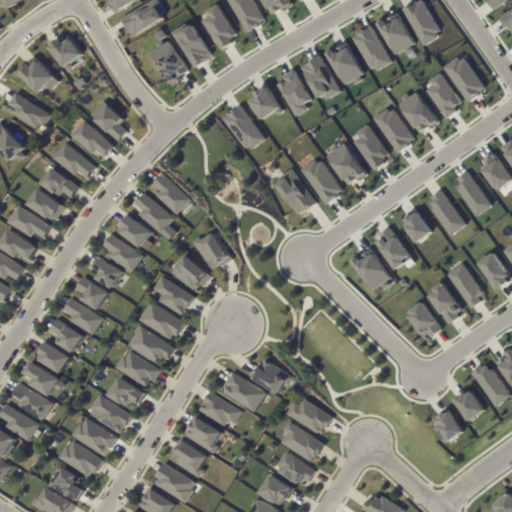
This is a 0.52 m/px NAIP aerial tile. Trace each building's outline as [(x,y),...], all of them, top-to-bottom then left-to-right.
[(0,0),(0,6),(3,12),(23,0),(0,0)] [(108,0),(117,14),(139,0),(108,0)] [(154,0),(121,18),(132,38),(167,19),(157,0),(154,0)] [(229,0),(244,32),(264,24),(252,0),(229,0)] [(263,0),(270,16),(290,8),(286,0),(263,0)] [(422,0),(404,10),(423,47),(442,37),(422,0)] [(486,0),(494,10),(508,0),(486,0)] [(238,38),(218,7),(200,19),(220,50),(238,38)] [(511,8),(499,16),(511,35),(511,33),(511,8)] [(396,56),(415,45),(398,14),(379,24),(396,56)] [(212,56),(191,22),(172,34),(194,68),(212,56)] [(391,63),(372,27),(353,37),(372,73),(391,63)] [(70,36),(52,47),(65,69),(83,58),(70,36)] [(150,52),(171,85),(190,73),(169,41),(150,52)] [(328,53),(344,85),(363,76),(348,44),(328,53)] [(340,92),(320,56),(301,67),(321,103),(340,92)] [(444,69),(467,103),(486,91),(463,56),(444,69)] [(58,80),(36,58),(20,74),(42,96),(58,80)] [(313,105),(295,72),(276,83),(294,116),(313,105)] [(429,82),(433,87),(427,91),(446,118),(463,106),(440,74),(429,82)] [(263,121),(281,110),(268,88),(249,99),(263,121)] [(400,101),(418,134),(437,124),(419,91),(400,101)] [(42,130),(51,117),(16,94),(7,108),(42,130)] [(224,120),(228,117),(226,115),(230,111),(231,113),(240,106),(265,140),(252,150),(249,146),(246,149),(224,120)] [(120,125),(124,120),(110,107),(97,121),(119,142),(128,132),(120,125)] [(415,142),(393,108),(375,119),(396,154),(415,142)] [(72,136),(93,155),(96,151),(105,158),(114,147),(85,122),(72,136)] [(0,127),(0,150),(11,162),(25,149),(3,125),(0,127)] [(352,140),(373,170),(391,158),(369,127),(352,140)] [(511,163),(511,141),(502,146),(511,163)] [(366,176),(345,142),(327,154),(349,187),(366,176)] [(75,176),(78,172),(87,179),(96,168),(66,144),(54,159),(75,176)] [(479,164),(498,192),(511,182),(511,180),(494,154),(479,164)] [(326,205),(343,193),(320,160),(302,172),(326,205)] [(80,186),(53,169),(42,186),(61,197),(63,193),(72,199),(80,186)] [(315,207),(297,171),(278,181),(296,216),(315,207)] [(492,207),(468,173),(453,183),(477,217),(492,207)] [(190,202),(163,174),(152,184),(160,193),(157,196),(177,216),(190,202)] [(65,207),(39,190),(29,205),(55,222),(65,207)] [(466,227),(443,192),(427,202),(451,237),(466,227)] [(133,209),(164,233),(175,218),(143,195),(133,209)] [(45,239),(52,227),(19,207),(9,224),(33,238),(35,233),(45,239)] [(403,219),(417,244),(432,236),(418,211),(403,219)] [(142,248),(153,233),(130,217),(119,232),(142,248)] [(410,262),(393,229),(376,237),(394,271),(410,262)] [(39,248),(10,231),(0,247),(21,260),(24,255),(32,260),(39,248)] [(213,272),(231,260),(213,232),(194,244),(213,272)] [(110,258),(133,273),(144,256),(111,236),(104,247),(113,252),(110,258)] [(391,281),(373,250),(354,260),(372,292),(391,281)] [(0,275),(7,279),(8,276),(19,281),(26,266),(0,254),(0,275)] [(497,291),(511,281),(493,254),(479,264),(497,291)] [(211,276),(186,256),(172,273),(197,293),(211,276)] [(123,271),(97,258),(91,270),(99,274),(96,280),(114,289),(123,271)] [(447,275),(470,308),(485,298),(462,265),(447,275)] [(76,290),(86,296),(83,300),(100,310),(110,294),(83,278),(76,290)] [(163,295),(158,303),(184,315),(194,295),(160,279),(154,291),(163,295)] [(0,299),(5,302),(12,289),(0,282),(0,299)] [(464,313),(443,284),(428,295),(448,324),(464,313)] [(64,311),(73,316),(70,322),(93,336),(103,319),(71,299),(64,311)] [(184,322),(150,303),(140,322),(173,341),(184,322)] [(441,330),(423,303),(407,313),(425,340),(441,330)] [(57,344),(76,353),(84,335),(56,321),(50,333),(60,337),(57,344)] [(129,346),(157,363),(161,357),(167,360),(175,348),(140,327),(129,346)] [(62,374),(71,357),(45,344),(37,360),(62,374)] [(511,382),(498,363),(506,357),(504,354),(511,348),(511,382)] [(159,370),(128,351),(116,369),(148,389),(159,370)] [(279,394),(284,385),(289,387),(294,377),(262,361),(252,380),(279,394)] [(24,374),(34,380),(31,385),(50,397),(60,380),(31,363),(24,374)] [(488,363),(473,374),(496,408),(511,398),(488,363)] [(225,397),(257,412),(266,391),(231,376),(227,385),(229,387),(225,397)] [(146,392),(118,380),(111,398),(128,406),(130,401),(140,405),(146,392)] [(52,404),(19,383),(12,395),(21,401),(18,406),(41,421),(52,404)] [(485,413),(472,391),(455,401),(469,423),(485,413)] [(226,426),(228,422),(236,426),(243,410),(208,394),(199,413),(226,426)] [(90,415),(94,410),(91,408),(99,395),(132,416),(125,427),(124,426),(119,434),(90,415)] [(289,416),(321,436),(333,417),(300,398),(289,416)] [(39,425),(6,406),(0,417),(8,423),(5,429),(29,442),(39,425)] [(449,444),(464,433),(449,412),(434,422),(449,444)] [(190,430),(186,437),(213,453),(224,435),(194,416),(188,428),(190,430)] [(105,456),(116,437),(84,418),(73,437),(105,456)] [(314,463),(325,445),(290,423),(284,432),(288,435),(283,444),(314,463)] [(18,442),(15,447),(16,448),(8,462),(0,456),(0,430),(18,442)] [(102,459),(69,442),(59,461),(93,478),(102,459)] [(198,477),(210,459),(182,442),(171,460),(198,477)] [(33,459),(37,452),(42,455),(38,462),(33,459)] [(308,488),(317,470),(286,454),(277,471),(308,488)] [(0,460),(14,469),(2,489),(0,487),(0,460)] [(187,503),(197,484),(164,466),(154,485),(187,503)] [(77,486),(81,478),(59,468),(50,487),(79,501),(84,490),(77,486)] [(284,507),(294,488),(272,476),(262,495),(284,507)] [(173,511),(177,505),(151,489),(140,507),(147,511),(173,511)] [(36,496),(31,507),(42,511),(69,511),(73,503),(46,491),(42,499),(36,496)] [(403,511),(404,510),(371,494),(363,511),(403,511)] [(492,508),(494,511),(511,511),(511,494),(492,508)] [(253,511),(279,511),(261,500),(253,511)]
